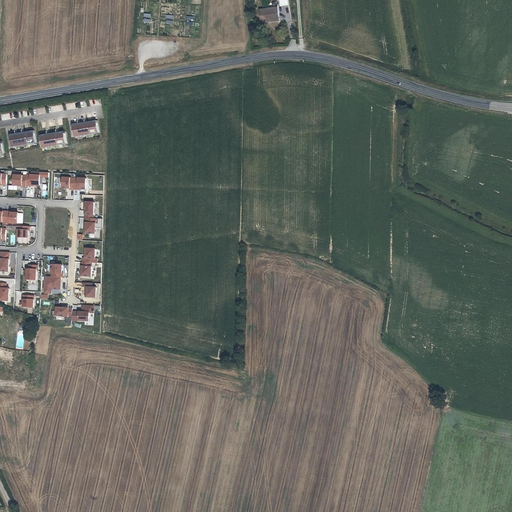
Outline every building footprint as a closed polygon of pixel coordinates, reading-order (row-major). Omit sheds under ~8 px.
[(261,10),(262,20),(269,19),(270,21),(280,20),(278,8),(261,10)] [(145,13),(144,22),(151,23),(152,14),(145,13)] [(78,126),(97,123),(97,120),(73,124),(74,130),(79,129),(78,126)] [(79,129),(74,130),(75,137),(99,133),(97,123),(78,126),(79,129)] [(35,133),(10,137),(12,148),(36,144),(35,133)] [(65,133),(40,137),(42,148),(67,144),(65,133)] [(26,187),(27,176),(14,175),(14,186),(22,186),(22,187),(26,187)] [(27,175),(26,186),(31,186),(31,185),(40,185),(41,176),(27,175)] [(70,189),(74,189),(74,178),(63,177),(63,188),(70,188),(70,189)] [(74,178),(74,189),(78,190),(78,189),(81,189),(86,189),(87,179),(74,178)] [(86,202),(85,218),(94,218),(94,202),(86,202)] [(7,222),(7,223),(18,223),(19,213),(11,213),(11,212),(7,211),(7,222)] [(94,218),(85,218),(85,223),(86,223),(86,226),(86,233),(95,234),(96,223),(98,223),(98,219),(94,218)] [(19,226),(18,237),(29,238),(29,231),(30,231),(30,226),(19,226)] [(83,258),(83,262),(92,263),(97,263),(98,259),(95,259),(96,249),(86,249),(86,258),(83,258)] [(1,271),(9,271),(10,252),(1,252),(1,271)] [(83,262),(81,262),(81,266),(82,266),(82,276),(91,276),(92,263),(83,262)] [(27,279),(37,280),(37,270),(38,270),(38,266),(29,265),(29,269),(27,269),(27,279)] [(52,265),(51,277),(61,277),(63,277),(63,273),(62,273),(62,265),(52,265)] [(61,282),(61,277),(51,277),(46,276),(45,293),(51,293),(51,289),(60,289),(61,284),(59,284),(60,282),(61,282)] [(92,283),(83,282),(83,287),(85,287),(85,297),(96,298),(97,287),(92,287),(92,283)] [(7,288),(7,284),(0,283),(0,288),(2,288),(1,301),(9,301),(10,289),(7,288)] [(34,296),(23,295),(23,299),(24,300),(23,307),(34,307),(34,296)] [(72,317),(72,320),(89,321),(90,313),(94,313),(94,305),(83,305),(83,312),(72,311),(72,317)] [(56,316),(72,317),(72,311),(73,308),(57,307),(56,316)]
